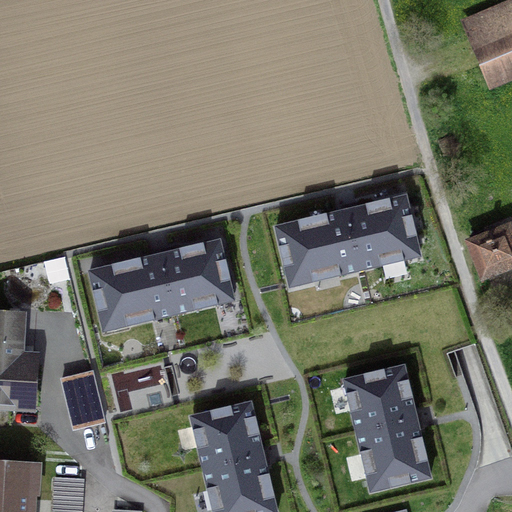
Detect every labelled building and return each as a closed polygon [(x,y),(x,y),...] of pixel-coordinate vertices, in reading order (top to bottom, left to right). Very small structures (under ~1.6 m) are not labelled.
[(511,1),(463,22),(493,92),(511,84),(511,1)] [(406,197),(276,228),(290,287),(420,256),(406,197)] [(511,245),(507,232),(484,241),(482,237),(472,241),(485,272),(511,261),(511,245)] [(219,241),(89,272),(104,332),(233,301),(219,241)] [(0,403),(30,406),(33,360),(17,359),(20,317),(0,315),(0,403)] [(371,491),(430,477),(403,367),(345,381),(371,491)] [(92,372),(61,380),(73,429),(104,422),(92,372)] [(276,511),(251,403),(192,417),(214,511),(276,511)] [(0,463),(0,511),(35,511),(38,466),(0,463)] [(84,511),(86,480),(55,479),(54,511),(84,511)]
